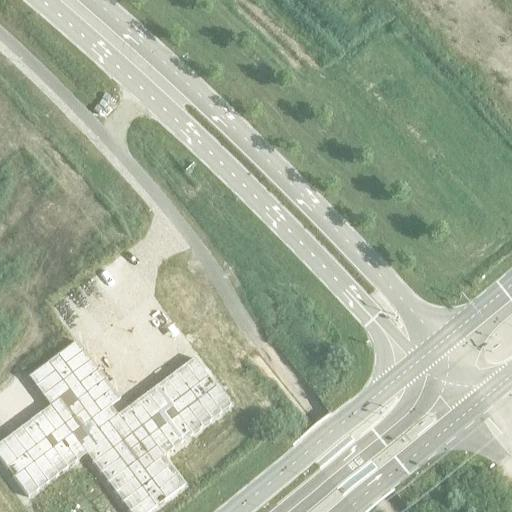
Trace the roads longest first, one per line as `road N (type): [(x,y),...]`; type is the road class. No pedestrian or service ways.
road 1 (unclassified): [(40,0),(221,164),(414,364)]
road 2 (unclassified): [(439,343),(334,230),(90,0)]
road 3 (secondary): [(414,364),(234,511)]
road 4 (secondary): [(288,511),(432,381)]
road 5 (secondary): [(345,511),(464,415)]
